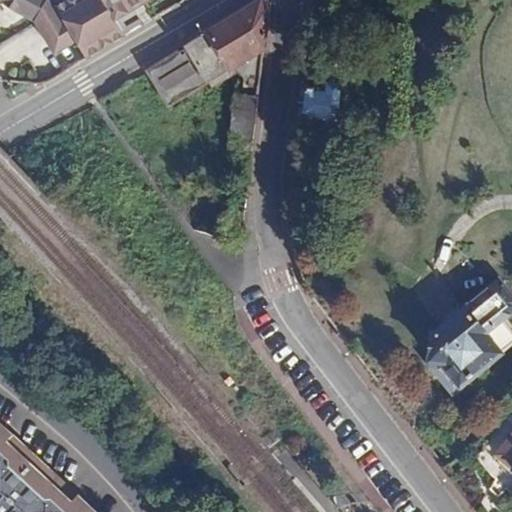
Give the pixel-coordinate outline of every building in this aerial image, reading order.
[(10,0),(38,19),(48,0),(10,0)] [(55,0),(48,0),(38,19),(42,29),(57,53),(78,39),(89,57),(127,32),(117,17),(144,0),(62,0),(58,3),(55,0)] [(267,0),(255,0),(149,66),(172,101),(231,64),(249,76),(247,83),(260,84),(270,2),(267,0)] [(323,84),(307,82),(304,109),(336,121),(341,77),(325,75),(323,84)] [(235,150),(252,152),(258,95),(241,94),(235,150)] [(433,353),(435,357),(443,357),(462,381),(511,339),(511,328),(502,316),(511,308),(511,294),(499,278),(437,329),(433,353)] [(443,357),(435,357),(435,364),(455,387),(462,381),(443,357)] [(0,424),(2,426),(24,448),(6,427),(0,421),(0,424)] [(94,511),(24,448),(0,427),(0,511),(94,511)] [(511,438),(500,460),(511,467),(511,438)]
